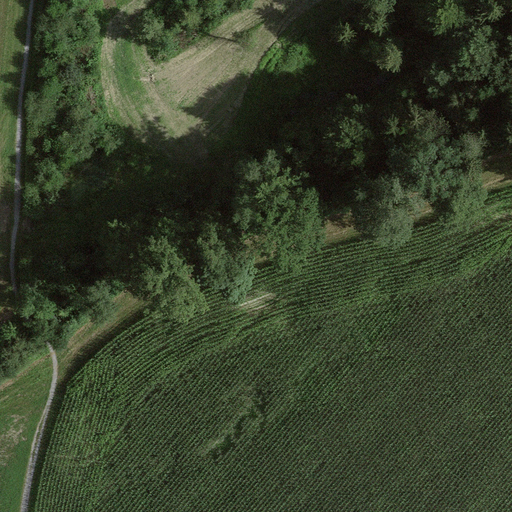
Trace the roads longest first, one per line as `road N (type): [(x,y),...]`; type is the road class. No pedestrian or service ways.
road 1 (track): [(30,0),(16,235),(24,311)]
road 2 (track): [(23,511),(55,374),(49,345),(24,311)]
